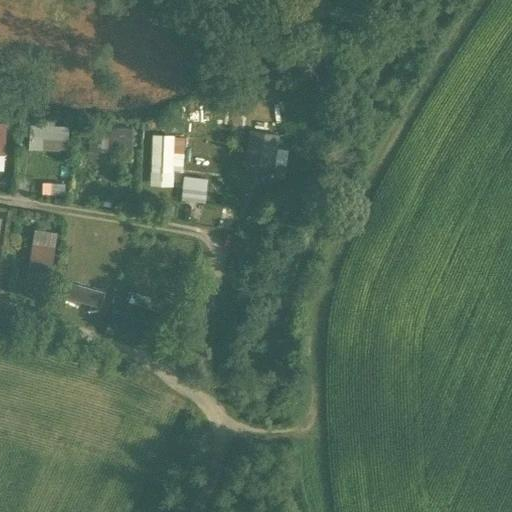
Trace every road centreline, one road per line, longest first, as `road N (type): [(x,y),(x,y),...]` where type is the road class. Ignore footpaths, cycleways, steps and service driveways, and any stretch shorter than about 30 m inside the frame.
road 1 (track): [(224,438),(297,435),(309,422),(316,312),(337,236),(483,0)]
road 2 (track): [(0,306),(162,366),(198,400),(224,438),(194,511)]
